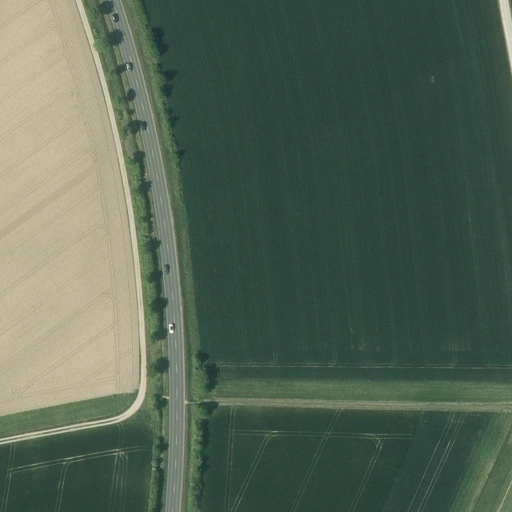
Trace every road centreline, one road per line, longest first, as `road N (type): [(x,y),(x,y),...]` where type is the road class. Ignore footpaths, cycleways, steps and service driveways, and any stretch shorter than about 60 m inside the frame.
road 1 (primary): [(172,511),(171,281),(141,101),(112,0)]
road 2 (track): [(200,219),(511,32)]
road 3 (track): [(0,442),(124,418),(140,402),(136,253)]
road 4 (track): [(223,405),(511,411)]
road 5 (track): [(77,0),(123,145),(136,253)]
